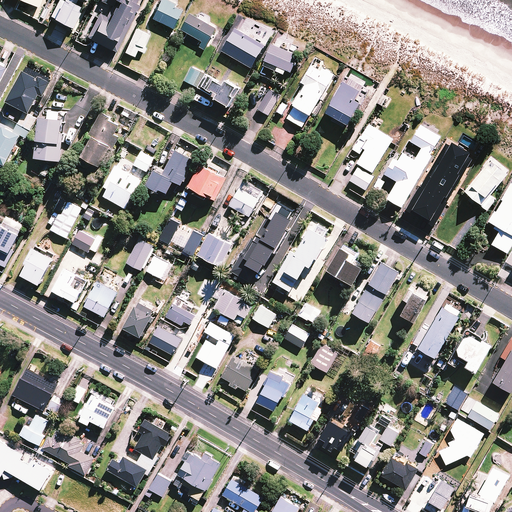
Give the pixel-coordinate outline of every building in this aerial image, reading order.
[(65,0),(66,0),(65,0),(60,0),(53,15),(74,26),(85,6),(77,2),(77,0),(65,0)] [(102,0),(113,5),(108,16),(101,13),(89,37),(117,51),(135,16),(134,16),(141,0),(102,0)] [(186,8),(168,0),(161,0),(153,18),(176,29),(186,8)] [(217,28),(191,14),(183,30),(204,41),(201,47),(206,50),(217,28)] [(149,34),(137,28),(126,52),(135,56),(138,49),(144,52),(147,47),(146,47),(150,38),(148,36),(149,34)] [(245,37),(235,31),(223,51),(252,68),(266,44),(247,33),(245,37)] [(299,56),(273,44),(264,65),(285,74),(287,70),(292,72),(299,56)] [(325,63),(316,58),(302,83),(305,84),(287,118),(304,127),(311,114),(314,116),(336,74),(322,67),(325,63)] [(206,73),(193,67),(186,81),(199,88),(206,73)] [(38,78),(24,71),(8,101),(31,113),(41,94),(43,95),(50,82),(39,76),(38,78)] [(227,84),(208,74),(200,88),(213,94),(215,89),(221,92),(218,97),(231,104),(240,86),(229,80),(227,84)] [(361,90),(345,81),(328,112),(349,124),(360,105),(355,102),(361,90)] [(281,96),(270,89),(259,109),(270,115),(281,96)] [(66,111),(51,109),(50,118),(42,117),(37,157),(62,161),(66,131),(63,130),(66,111)] [(130,123),(120,118),(123,113),(117,110),(114,115),(104,110),(91,135),(94,137),(84,156),(102,165),(107,156),(110,158),(121,136),(123,137),(130,123)] [(0,136),(0,159),(8,164),(23,136),(28,138),(31,130),(19,124),(16,130),(6,125),(0,136)] [(394,139),(369,124),(354,149),(363,155),(358,162),(373,172),(394,139)] [(441,136),(421,125),(412,141),(423,147),(415,160),(403,152),(398,160),(394,158),(385,173),(398,181),(388,198),(403,206),(432,155),(430,154),(441,136)] [(196,159),(176,150),(165,173),(157,169),(149,185),(169,194),(175,180),(184,184),(196,159)] [(437,172),(435,174),(430,183),(432,185),(419,208),(436,218),(442,207),(441,206),(445,199),(447,200),(467,166),(462,163),(464,159),(448,150),(441,162),(444,164),(443,165),(444,166),(439,174),(437,172)] [(155,158),(142,152),(135,165),(148,171),(155,158)] [(134,165),(122,158),(106,186),(110,188),(105,196),(127,208),(145,176),(131,169),(134,165)] [(508,173),(491,159),(466,190),(488,209),(496,199),(490,195),(508,173)] [(228,178),(203,163),(190,186),(199,191),(197,194),(208,200),(211,195),(216,198),(228,178)] [(374,176),(359,167),(351,180),(366,189),(374,176)] [(266,190),(245,179),(231,205),(251,217),(266,190)] [(511,182),(490,221),(502,227),(492,243),(508,252),(511,245),(511,182)] [(90,188),(84,184),(77,195),(84,199),(90,188)] [(59,199),(53,196),(48,205),(54,208),(59,199)] [(83,209),(70,202),(63,215),(61,213),(53,229),(68,237),(83,209)] [(291,216),(294,210),(282,202),(272,217),(270,215),(255,238),(253,236),(231,270),(250,282),(259,268),(262,270),(295,218),(291,216)] [(96,211),(89,208),(85,217),(92,220),(96,211)] [(5,223),(0,220),(0,262),(6,266),(26,225),(8,216),(5,223)] [(181,222),(172,217),(161,239),(171,243),(181,222)] [(329,229),(313,220),(295,252),(292,249),(274,280),(280,283),(276,289),(302,303),(336,241),(325,235),(329,229)] [(199,254),(208,236),(195,230),(185,251),(196,256),(198,254),(199,254)] [(96,239),(81,231),(74,244),(89,252),(91,248),(97,251),(104,239),(98,236),(96,239)] [(208,236),(199,254),(222,266),(233,244),(210,232),(208,236)] [(155,245),(141,238),(128,262),(142,269),(155,245)] [(360,261),(356,258),(359,254),(343,244),(329,268),(332,270),(328,276),(338,282),(342,276),(353,283),(363,266),(359,264),(360,261)] [(57,256),(37,245),(28,262),(30,263),(24,274),(42,284),(57,256)] [(172,262),(157,255),(149,271),(164,278),(172,262)] [(90,278),(68,266),(56,289),(78,300),(90,278)] [(379,267),(367,287),(367,288),(354,310),(371,320),(384,298),(397,278),(379,267)] [(119,291),(99,280),(86,305),(106,316),(119,291)] [(429,290),(420,285),(419,287),(412,284),(404,298),(409,300),(402,313),(415,320),(429,295),(427,294),(429,290)] [(254,304),(226,288),(215,307),(235,318),(239,313),(246,317),(254,304)] [(173,320),(182,325),(184,320),(191,324),(197,313),(184,306),(187,300),(178,295),(166,316),(173,320)] [(159,309),(142,299),(126,326),(143,336),(159,309)] [(321,311),(306,302),(300,314),(315,322),(321,311)] [(461,310),(447,302),(445,306),(443,305),(420,346),(437,356),(460,315),(459,314),(461,310)] [(277,314),(261,305),(253,318),(270,327),(277,314)] [(182,325),(173,320),(167,330),(161,327),(153,340),(175,352),(181,343),(174,339),(176,335),(182,325)] [(236,334),(212,320),(206,331),(220,339),(217,344),(207,339),(198,356),(218,367),(236,334)] [(311,335),(293,324),(286,337),(303,347),(311,335)] [(467,365),(478,370),(491,344),(466,331),(456,351),(470,358),(467,365)] [(340,352),(323,342),(312,362),(328,371),(340,352)] [(511,351),(511,352),(506,348),(501,356),(506,359),(494,380),(511,390),(511,351)] [(237,388),(239,386),(247,390),(260,366),(235,353),(223,377),(231,381),(229,384),(237,388)] [(59,384),(29,368),(15,394),(46,410),(59,384)] [(292,384),(290,383),(291,380),(273,370),(257,400),(275,410),(283,396),(285,397),(292,384)] [(87,389),(79,385),(72,398),(81,402),(87,389)] [(468,393),(455,386),(446,401),(459,409),(468,393)] [(323,400),(306,391),(291,419),(309,429),(315,417),(318,418),(323,408),(320,407),(323,400)] [(421,394),(414,391),(411,398),(418,401),(421,394)] [(117,405),(95,394),(82,419),(91,423),(93,419),(106,426),(117,405)] [(66,399),(57,395),(50,408),(58,413),(66,399)] [(476,402),(468,397),(460,410),(491,428),(499,414),(477,400),(476,402)] [(51,421),(37,414),(31,426),(26,424),(21,434),(40,444),(51,421)] [(343,421),(333,415),(322,434),(328,437),(325,443),(333,448),(336,443),(343,447),(358,422),(347,415),(343,421)] [(484,432),(458,417),(452,429),(456,438),(449,442),(450,445),(440,450),(446,463),(471,454),(484,432)] [(172,434),(146,418),(139,430),(144,433),(136,447),(153,458),(162,443),(165,445),(172,434)] [(380,430),(368,423),(359,437),(364,440),(356,455),(378,467),(385,455),(370,447),(380,430)] [(400,432),(388,425),(380,438),(392,445),(400,432)] [(85,441),(59,427),(54,437),(51,435),(44,448),(71,462),(70,465),(87,474),(95,457),(81,450),(85,441)] [(25,453),(0,438),(0,474),(2,476),(5,473),(6,478),(14,476),(13,471),(42,488),(53,469),(34,458),(31,462),(22,458),(25,453)] [(202,457),(188,450),(183,458),(186,460),(175,482),(182,486),(180,492),(199,502),(206,488),(208,489),(222,462),(205,453),(202,457)] [(407,463),(392,455),(382,473),(406,487),(419,466),(408,460),(407,463)] [(148,469),(125,456),(121,462),(114,458),(108,469),(138,486),(148,469)] [(488,511),(510,475),(494,466),(478,494),(473,490),(466,503),(467,504),(462,511),(485,511),(486,511),(488,511)] [(172,481),(159,473),(150,488),(163,496),(172,481)] [(256,511),(265,496),(233,478),(224,494),(246,507),(242,511),(224,511),(215,507),(212,511),(256,511)] [(455,486),(442,478),(429,501),(442,508),(455,486)] [(297,511),(300,506),(281,495),(272,511),(297,511)]
